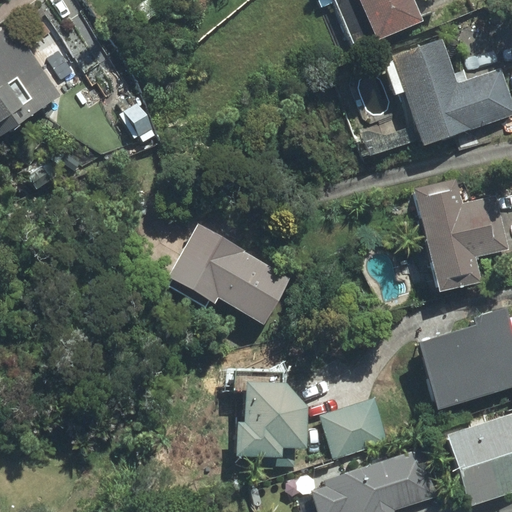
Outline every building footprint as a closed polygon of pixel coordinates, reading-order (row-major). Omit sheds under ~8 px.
[(337,0),(359,47),(380,40),(361,0),(337,0)] [(422,20),(413,0),(363,0),(379,38),(422,20)] [(0,135),(53,99),(7,34),(0,38),(0,135)] [(443,42),(397,58),(426,141),(511,112),(511,108),(500,74),(459,88),(443,42)] [(459,185),(414,196),(437,289),(479,279),(474,255),(506,247),(494,199),(464,207),(459,185)] [(292,278),(203,228),(172,282),(211,303),(217,292),(268,321),(292,278)] [(484,324),(425,340),(443,409),(511,390),(511,313),(511,309),(482,317),(484,324)] [(313,385),(257,382),(254,425),(243,424),(241,453),(285,456),(286,443),(309,445),(313,385)] [(375,402),(324,418),(336,457),(387,440),(375,402)] [(511,416),(450,433),(471,507),(511,495),(511,416)] [(326,511),(398,511),(397,507),(436,494),(422,451),(331,480),(333,486),(319,490),(326,511)]
